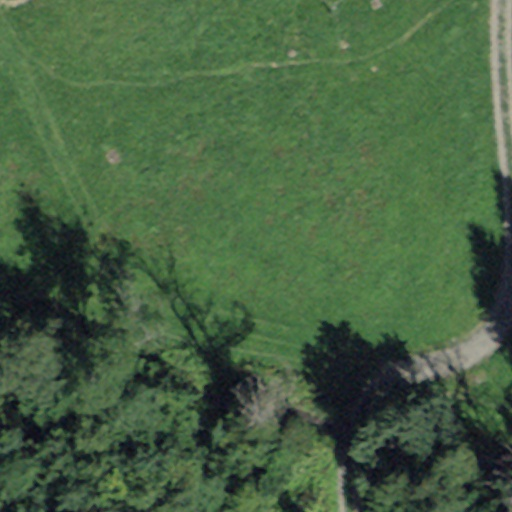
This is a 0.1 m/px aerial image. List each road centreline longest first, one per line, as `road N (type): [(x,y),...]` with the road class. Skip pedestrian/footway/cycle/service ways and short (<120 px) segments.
road 1 (track): [(375,380),(439,368),(506,312),(511,286)]
road 2 (track): [(511,158),(501,0)]
